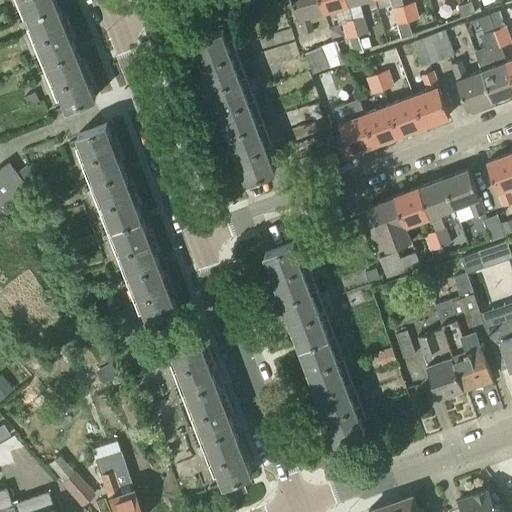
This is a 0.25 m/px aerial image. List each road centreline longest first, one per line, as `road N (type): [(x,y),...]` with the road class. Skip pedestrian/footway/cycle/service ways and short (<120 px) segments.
road 1 (residential): [(196,225),(511,116)]
road 2 (tertiary): [(301,506),(196,225)]
road 3 (tertiary): [(196,225),(115,14)]
road 4 (residential): [(301,506),(511,431)]
